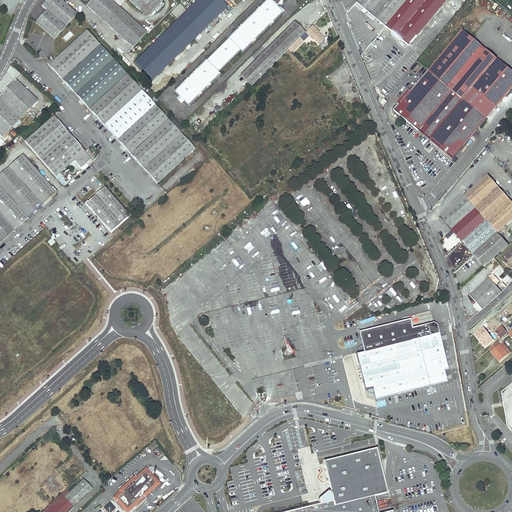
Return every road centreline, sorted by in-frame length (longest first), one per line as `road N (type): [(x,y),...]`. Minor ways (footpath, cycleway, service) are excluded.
road 1 (residential): [(0,251),(105,158),(106,148),(10,45)]
road 2 (unclassified): [(482,430),(458,313),(417,206)]
road 3 (unclassified): [(417,206),(329,0)]
road 4 (unclassified): [(378,428),(294,409),(218,463)]
road 5 (residential): [(417,206),(511,99)]
road 6 (residential): [(0,427),(103,337)]
road 7 (residential): [(158,345),(199,461)]
